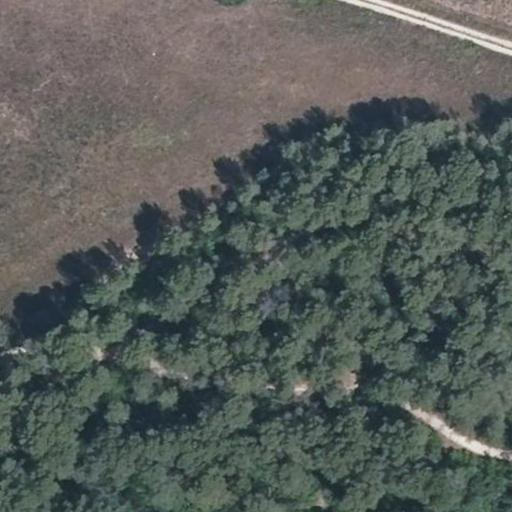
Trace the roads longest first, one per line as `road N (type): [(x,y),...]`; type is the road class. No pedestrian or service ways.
road 1 (track): [(0,356),(109,347),(243,377),(336,386),(390,398),(469,449),(511,456)]
road 2 (track): [(511,49),(358,0)]
